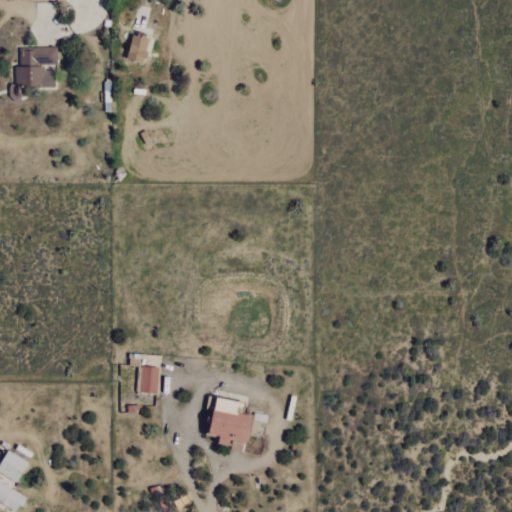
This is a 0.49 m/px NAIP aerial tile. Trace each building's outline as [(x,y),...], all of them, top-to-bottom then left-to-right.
[(144,62),(149,39),(131,36),(127,59),(144,62)] [(57,64),(56,47),(19,48),(19,66),(14,66),(14,87),(54,86),(53,70),(44,71),(44,65),(57,64)] [(139,393),(157,394),(158,368),(140,367),(139,393)] [(209,435),(219,437),(218,444),(229,447),(231,440),(247,443),(252,416),(237,414),(239,402),(216,398),(209,435)] [(28,463),(8,451),(0,463),(0,473),(15,483),(28,463)] [(17,511),(26,497),(0,482),(0,502),(17,511)]
